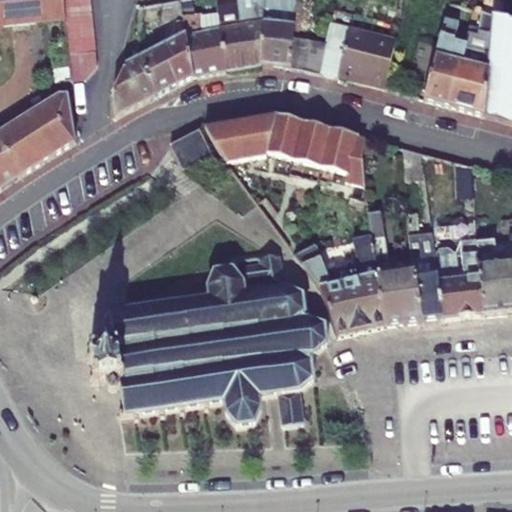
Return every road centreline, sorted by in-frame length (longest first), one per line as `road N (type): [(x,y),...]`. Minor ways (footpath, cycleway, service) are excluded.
road 1 (secondary): [(36,477),(76,503),(144,510),(511,487)]
road 2 (residential): [(511,160),(280,98),(214,103),(143,127),(97,154)]
road 3 (residential): [(114,0),(97,154)]
